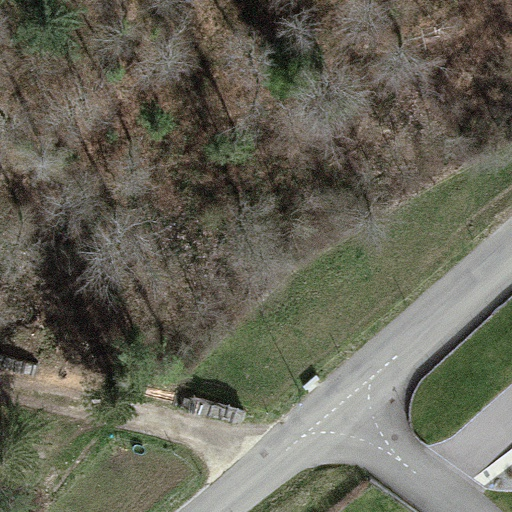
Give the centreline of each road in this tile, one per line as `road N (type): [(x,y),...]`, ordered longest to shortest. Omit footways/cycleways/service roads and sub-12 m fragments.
road 1 (track): [(285,456),(0,381)]
road 2 (residential): [(511,260),(327,421)]
road 3 (residential): [(327,421),(457,511)]
road 4 (residential): [(327,421),(218,511)]
